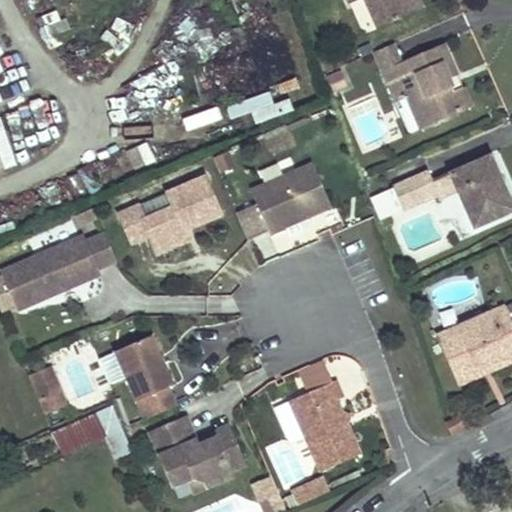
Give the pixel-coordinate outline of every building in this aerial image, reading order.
[(348,0),(349,2),(353,0),(366,0),(378,26),(414,9),(409,0),(348,0)] [(409,0),(414,9),(424,5),(422,0),(409,0)] [(405,59),(397,40),(377,49),(385,68),(404,60),(405,59)] [(404,60),(385,68),(399,100),(411,94),(425,124),(465,105),(451,75),(459,70),(446,41),(420,52),(416,64),(404,60)] [(420,52),(404,60),(416,64),(420,52)] [(451,75),(465,105),(474,101),(459,70),(451,75)] [(254,109),(270,104),(266,95),(230,108),(234,118),(255,110),(254,109)] [(174,134),(209,122),(204,109),(170,121),(174,134)] [(488,152),(450,168),(458,187),(473,223),(511,207),(488,152)] [(312,164),(251,191),(270,234),(285,227),(285,226),(283,223),(305,213),(306,217),(331,207),(312,164)] [(437,187),(432,175),(428,168),(391,183),(399,202),(437,187)] [(458,187),(450,168),(432,175),(437,187),(440,194),(458,187)] [(204,178),(121,214),(133,242),(149,234),(157,253),(189,239),(185,229),(220,214),(204,178)] [(306,217),(305,213),(283,223),(285,226),(306,217)] [(94,218),(30,237),(34,252),(99,233),(94,218)] [(85,237),(1,272),(16,306),(99,271),(85,237)] [(460,334),(440,342),(458,385),(480,376),(476,366),(506,353),(510,362),(511,361),(511,322),(505,305),(456,326),(460,334)] [(215,328),(223,352),(243,345),(236,322),(215,328)] [(460,334),(456,326),(438,334),(440,342),(460,334)] [(153,336),(115,352),(126,378),(137,402),(141,400),(149,418),(177,406),(170,387),(174,386),(164,363),(160,366),(158,360),(162,358),(153,336)] [(115,352),(99,359),(110,385),(126,378),(115,352)] [(476,366),(480,376),(510,362),(506,353),(476,366)] [(50,367),(30,375),(40,398),(59,389),(50,367)] [(335,382),(289,402),(322,474),(361,457),(337,401),(342,399),(335,382)] [(59,389),(40,398),(47,415),(66,406),(59,389)] [(141,400),(137,402),(144,420),(149,418),(141,400)] [(464,413),(449,421),(453,434),(471,425),(464,413)] [(188,419),(152,434),(174,486),(194,478),(208,483),(210,487),(233,478),(230,471),(245,465),(229,427),(219,431),(216,439),(199,446),(188,419)] [(75,422),(53,432),(65,455),(87,444),(75,422)] [(251,511),(282,511),(272,474),(243,482),(251,511)] [(287,491),(294,508),(328,493),(320,477),(287,491)] [(243,511),(232,493),(198,511),(243,511)]
